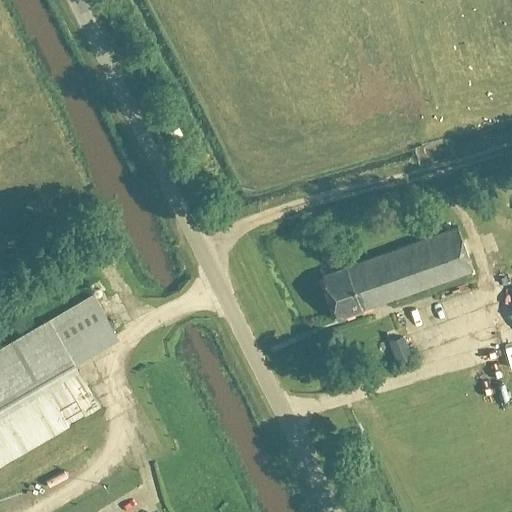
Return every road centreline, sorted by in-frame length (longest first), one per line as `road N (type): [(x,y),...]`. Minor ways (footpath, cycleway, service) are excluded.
road 1 (unclassified): [(329,511),(70,0)]
road 2 (track): [(199,249),(294,208),(511,151)]
